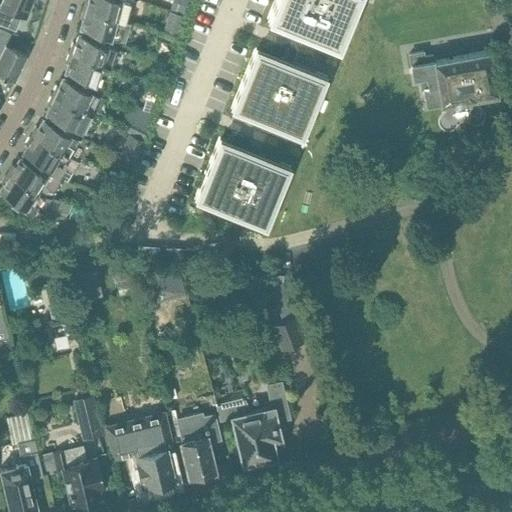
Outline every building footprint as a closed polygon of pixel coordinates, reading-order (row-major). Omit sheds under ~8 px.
[(0,0),(0,23),(15,30),(21,15),(24,16),(30,0),(0,0)] [(84,0),(82,8),(123,19),(128,0),(84,0)] [(178,0),(174,11),(182,13),(186,0),(178,0)] [(274,0),(266,19),(339,48),(358,0),(274,0)] [(82,19),(80,28),(117,40),(123,19),(82,8),(79,18),(82,19)] [(166,25),(163,33),(175,37),(183,14),(175,12),(170,27),(166,25)] [(10,33),(0,28),(0,74),(13,81),(26,55),(4,44),(10,33)] [(68,52),(107,66),(114,47),(78,33),(75,42),(72,41),(68,52)] [(302,139),(327,76),(255,47),(230,110),(302,139)] [(496,94),(488,50),(434,60),(433,55),(424,56),(422,51),(408,53),(413,78),(419,76),(421,88),(422,87),(426,107),(496,94)] [(68,62),(64,71),(101,84),(107,66),(68,52),(65,61),(68,62)] [(51,94),(89,112),(98,94),(62,77),(58,85),(55,84),(51,94)] [(49,104),(45,113),(80,130),(89,112),(51,94),(46,103),(49,104)] [(29,134),(67,155),(77,138),(42,118),(37,126),(35,125),(29,134)] [(147,129),(145,127),(133,121),(129,131),(143,139),(147,129)] [(27,144),(22,152),(57,172),(54,176),(58,178),(64,167),(61,165),(67,155),(29,134),(25,143),(27,144)] [(122,157),(131,162),(132,162),(143,141),(132,135),(122,157)] [(291,167),(218,137),(193,200),(266,229),(291,167)] [(58,178),(54,176),(53,178),(19,157),(14,165),(12,163),(5,173),(41,196),(46,188),(50,191),(58,178)] [(0,192),(31,212),(41,196),(5,173),(0,181),(3,182),(0,186),(0,192)] [(97,278),(92,255),(62,262),(68,285),(97,278)] [(113,272),(139,275),(135,261),(109,258),(113,272)] [(153,281),(157,301),(185,295),(180,275),(149,272),(145,273),(147,282),(153,281)] [(295,316),(282,282),(267,280),(282,320),(271,324),(281,349),(303,341),(293,317),(295,316)] [(66,302),(48,306),(51,319),(69,315),(66,302)] [(0,353),(11,351),(8,338),(0,339),(0,353)] [(228,398),(216,401),(220,420),(232,417),(242,463),(275,456),(273,448),(282,446),(276,419),(288,416),(279,381),(266,384),(271,405),(251,410),(243,395),(228,398)] [(82,438),(103,433),(93,394),(73,399),(82,438)] [(203,473),(215,470),(208,440),(219,438),(213,413),(201,416),(201,412),(176,418),(181,440),(179,440),(188,476),(189,476),(192,479),(202,477),(203,473)] [(161,414),(126,422),(105,427),(111,456),(133,451),(140,483),(144,482),(145,486),(159,483),(160,487),(174,483),(165,447),(169,446),(161,414)] [(0,471),(9,511),(37,511),(30,478),(42,475),(33,438),(17,442),(20,455),(23,454),(25,462),(0,467),(0,471)] [(104,453),(95,455),(96,458),(86,461),(83,445),(40,455),(45,474),(58,471),(57,468),(63,467),(71,504),(78,511),(87,508),(89,499),(99,497),(97,489),(103,487),(99,467),(107,465),(104,453)]
